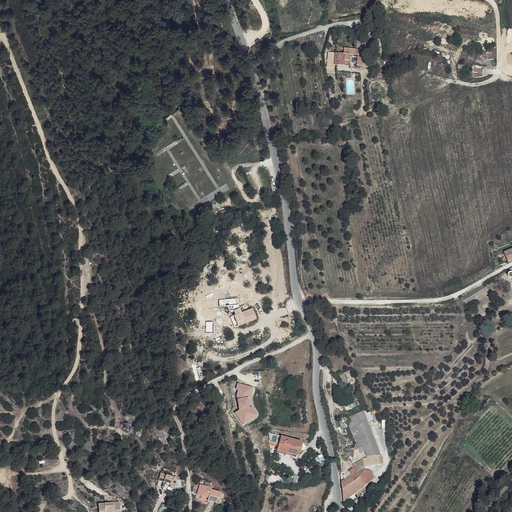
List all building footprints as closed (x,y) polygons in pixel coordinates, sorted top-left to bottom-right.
[(341,74),(341,79),(353,79),(353,67),(358,67),(359,62),(346,61),(346,67),(340,67),(340,74),(341,74)] [(396,89),(395,82),(383,84),(384,91),(396,89)] [(511,268),(506,271),(507,274),(505,274),(503,275),(503,277),(503,278),(503,279),(504,281),(505,281),(506,281),(508,281),(509,280),(511,288),(511,296),(511,298),(511,299),(511,268)] [(465,305),(487,291),(483,285),(461,298),(465,305)] [(239,341),(245,338),(240,327),(245,325),(242,317),(236,318),(234,312),(217,314),(217,318),(214,318),(216,345),(216,350),(221,348),(219,319),(229,318),(239,341)] [(240,327),(245,338),(261,331),(256,320),(245,325),(240,327)] [(340,374),(344,385),(353,381),(349,371),(340,374)] [(243,414),(252,410),(250,406),(250,401),(252,401),(252,395),(236,395),(236,401),(239,401),(239,406),(243,414)] [(252,410),(243,414),(245,419),(242,423),(253,432),(256,428),(254,426),(260,419),(254,415),(252,410)] [(254,426),(256,428),(263,419),(256,414),(254,415),(260,419),(254,426)] [(365,426),(368,437),(379,431),(385,447),(379,422),(365,426)] [(368,437),(374,450),(380,449),(385,447),(379,431),(368,437)] [(312,444),(291,437),(287,450),(291,452),(292,451),(308,455),(312,444)] [(291,452),(287,450),(286,453),(307,459),(308,455),(292,451),(291,452)] [(375,453),(379,462),(390,459),(388,454),(386,453),(381,452),(381,453),(375,453)] [(360,459),(365,465),(379,462),(375,453),(372,453),(368,454),(360,459)] [(365,465),(369,470),(375,465),(394,461),(393,459),(390,459),(379,462),(365,465)] [(350,480),(351,494),(359,488),(370,480),(371,473),(369,470),(365,465),(350,476),(350,480)] [(225,469),(227,478),(233,477),(232,468),(225,469)] [(174,475),(164,470),(161,477),(171,482),(171,485),(176,486),(178,475),(174,475)] [(371,473),(370,480),(374,487),(381,482),(383,481),(384,479),(384,478),(384,476),(384,474),(383,472),(382,471),(379,470),(377,470),(375,470),(373,471),(371,473)] [(359,488),(364,495),(370,491),(374,487),(370,480),(359,488)] [(194,483),(191,492),(195,493),(194,495),(194,496),(194,497),(195,498),(196,497),(196,496),(201,498),(199,502),(209,505),(212,497),(213,498),(215,492),(205,489),(206,486),(194,483)] [(378,492),(374,487),(370,491),(373,496),(378,492)] [(351,499),(351,505),(363,496),(364,495),(359,488),(351,494),(351,497),(351,499)] [(364,495),(368,501),(373,496),(370,491),(364,495)] [(102,504),(102,511),(124,511),(123,502),(102,504)]
